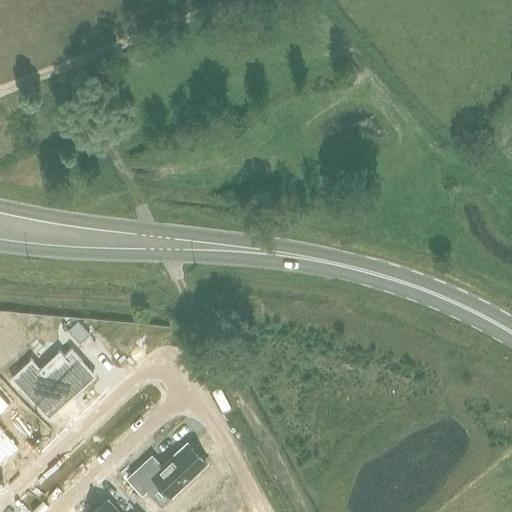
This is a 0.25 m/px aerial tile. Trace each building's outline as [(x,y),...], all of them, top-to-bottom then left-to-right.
[(67,331),(79,344),(90,335),(78,321),(67,331)] [(64,400),(93,373),(82,361),(71,349),(64,356),(59,351),(58,352),(60,355),(42,371),(21,390),(48,420),(53,415),(67,403),(64,400)] [(0,464),(19,447),(5,431),(0,426),(0,412),(9,404),(0,393),(0,464)] [(145,491),(156,481),(171,497),(206,465),(187,444),(162,467),(152,456),(127,478),(142,494),(145,491)] [(234,511),(217,493),(201,508),(190,496),(172,511),(234,511)] [(139,511),(138,510),(135,511),(119,511),(107,499),(93,511),(139,511)]
